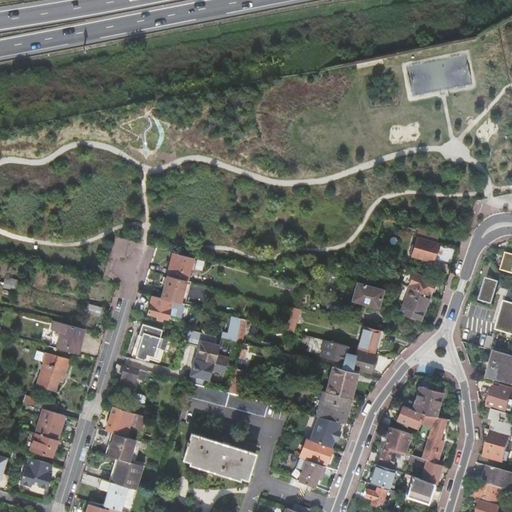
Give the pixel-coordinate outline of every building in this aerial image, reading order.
[(117,235),(113,247),(123,250),(125,245),(128,246),(130,239),(117,235)] [(426,258),(449,264),(454,247),(417,237),(413,253),(426,257),(426,258)] [(167,275),(188,280),(194,258),(173,252),(167,275)] [(511,273),(511,254),(508,253),(502,271),(511,273)] [(391,280),(397,282),(400,273),(394,272),(391,280)] [(430,295),(436,281),(414,272),(409,286),(410,287),(430,295)] [(173,301),(185,304),(191,281),(188,280),(167,275),(162,298),(173,301)] [(6,276),(5,285),(17,286),(18,277),(6,276)] [(494,305),(501,282),(487,278),(480,301),(494,305)] [(357,282),(352,300),(379,307),(384,290),(357,282)] [(400,313),(420,321),(430,295),(410,287),(400,313)] [(168,319),(173,301),(162,298),(153,296),(148,314),(168,319)] [(511,303),(505,301),(496,330),(511,334),(511,303)] [(101,317),(104,307),(89,303),(87,314),(101,317)] [(300,309),(292,307),(286,330),(294,332),(300,309)] [(242,319),(236,317),(232,332),(238,333),(242,319)] [(238,333),(236,341),(242,343),(247,320),(242,319),(238,333)] [(56,329),(51,346),(80,353),(82,349),(86,329),(65,323),(56,321),(54,329),(56,329)] [(158,347),(160,339),(163,330),(143,324),(139,335),(143,336),(136,357),(146,360),(148,355),(156,357),(157,357),(158,357),(161,348),(158,347)] [(357,348),(374,352),(377,343),(380,344),(384,331),(379,329),(365,325),(357,348)] [(190,330),(186,343),(200,346),(198,353),(201,354),(200,358),(197,357),(224,364),(227,365),(228,365),(230,358),(218,355),(221,345),(215,344),(217,336),(190,330)] [(169,341),(160,339),(158,347),(161,348),(166,350),(169,341)] [(346,353),(348,346),(325,340),(321,356),(344,362),(344,360),(354,363),(353,368),(371,372),(375,354),(357,350),(355,356),(346,353)] [(241,348),(238,358),(243,359),(246,349),(241,348)] [(43,360),(45,352),(38,349),(35,358),(43,360)] [(67,370),(70,359),(45,351),(45,352),(43,360),(46,361),(45,362),(44,362),(37,384),(56,390),(63,368),(67,370)] [(511,356),(498,352),(490,379),(511,385),(511,356)] [(191,382),(203,386),(205,378),(212,380),(214,370),(225,373),(227,365),(224,364),(196,357),(189,382),(191,382)] [(136,383),(140,369),(124,365),(123,370),(122,372),(125,373),(123,379),(136,383)] [(350,397),(351,397),(358,372),(333,366),(327,391),(350,397)] [(240,369),(235,368),(233,377),(240,379),(243,370),(240,369)] [(228,392),(236,394),(240,379),(233,377),(228,392)] [(203,386),(191,382),(187,395),(265,416),(268,402),(236,394),(228,392),(203,386)] [(425,413),(436,416),(443,392),(419,385),(412,408),(425,413)] [(494,386),(487,406),(506,412),(510,400),(511,391),(511,388),(502,386),(501,389),(495,387),(494,386)] [(324,390),(317,415),(318,416),(321,416),(340,421),(343,422),(350,397),(327,391),(324,390)] [(25,395),(23,400),(33,403),(34,398),(25,395)] [(37,397),(35,405),(44,408),(54,411),(56,403),(37,397)] [(117,398),(114,406),(129,410),(131,403),(117,398)] [(425,413),(412,408),(403,405),(398,419),(417,427),(421,419),(423,420),(425,413)] [(146,416),(134,412),(129,410),(114,406),(107,430),(113,432),(127,436),(130,428),(141,431),(146,416)] [(44,408),(37,432),(58,438),(65,414),(54,411),(44,408)] [(492,430),(511,435),(511,414),(495,410),(494,410),(492,419),(496,420),(493,428),(492,428),(492,430)] [(435,416),(425,413),(422,422),(433,424),(422,458),(427,459),(436,462),(443,441),(440,439),(444,427),(447,427),(450,419),(435,416)] [(321,416),(318,416),(310,439),(314,440),(315,441),(322,443),(331,447),(334,438),(338,440),(341,431),(340,430),(338,429),(340,421),(321,416)] [(405,452),(411,433),(391,426),(381,457),(389,460),(392,450),(393,448),(405,452)] [(495,468),(501,469),(504,462),(509,463),(511,454),(506,452),(509,445),(510,440),(511,440),(511,435),(492,430),(482,463),(489,466),(495,468)] [(58,438),(37,432),(32,448),(53,455),(58,438)] [(141,441),(127,436),(113,432),(111,440),(109,446),(106,454),(118,457),(135,462),(141,441)] [(188,444),(184,458),(191,460),(190,463),(240,478),(240,476),(248,478),(255,452),(192,433),(190,439),(187,439),(186,443),(188,444)] [(314,459),(313,461),(317,463),(318,460),(327,463),(332,447),(331,447),(322,443),(315,441),(314,440),(310,439),(306,438),(299,456),(307,459),(308,460),(309,457),(314,459)] [(427,459),(422,458),(412,454),(409,463),(424,468),(421,478),(437,483),(443,465),(427,460),(427,459)] [(53,463),(30,456),(28,464),(26,464),(21,482),(32,485),(33,482),(40,484),(40,485),(48,488),(51,477),(53,473),(53,472),(50,471),(53,463)] [(128,486),(135,489),(143,465),(135,462),(118,457),(111,481),(128,486)] [(389,460),(381,457),(379,464),(392,469),(394,461),(389,460)] [(307,459),(299,480),(314,486),(318,475),(322,477),(326,466),(317,463),(313,461),(308,460),(307,459)] [(388,489),(395,470),(392,469),(379,464),(378,464),(371,483),(378,485),(388,488),(388,489)] [(511,491),(511,489),(511,472),(501,469),(495,468),(489,466),(484,482),(490,484),(494,485),(504,488),(511,491)] [(428,502),(435,483),(414,476),(408,495),(428,502)] [(119,510),(120,510),(128,486),(111,481),(102,478),(99,488),(109,491),(104,505),(119,510)] [(490,484),(484,482),(480,481),(478,490),(480,490),(478,496),(485,498),(500,503),(504,488),(494,485),(490,484)] [(371,504),(381,507),(388,488),(378,485),(376,491),(368,488),(366,496),(373,499),(371,504)] [(499,511),(500,508),(501,508),(502,507),(501,507),(501,506),(482,500),(478,511),(499,511)] [(118,511),(119,511),(109,509),(109,510),(99,507),(100,504),(90,501),(86,511),(118,511)] [(293,510),(299,511),(308,511),(310,509),(295,503),(293,510)]
